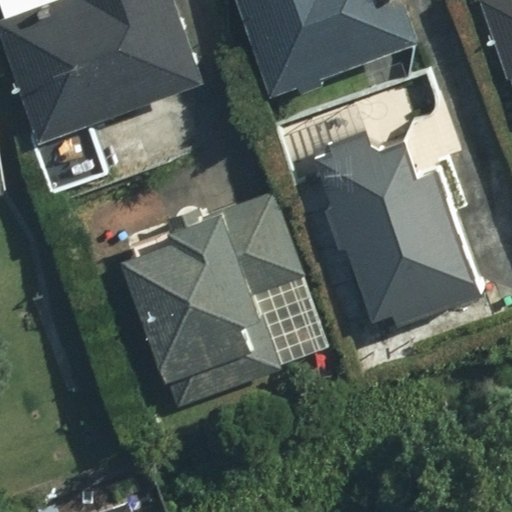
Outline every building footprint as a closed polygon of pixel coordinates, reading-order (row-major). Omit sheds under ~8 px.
[(2,0),(61,196),(186,158),(167,96),(213,82),(188,0),(2,0)] [(249,0),(291,91),(431,26),(419,0),(249,0)] [(511,0),(486,0),(484,1),(511,68),(511,0)] [(0,202),(21,200),(9,102),(0,103),(0,202)] [(446,155),(342,190),(388,325),(492,290),(446,155)] [(335,341),(274,190),(135,248),(197,398),(335,341)] [(137,511),(129,490),(72,511),(137,511)]
